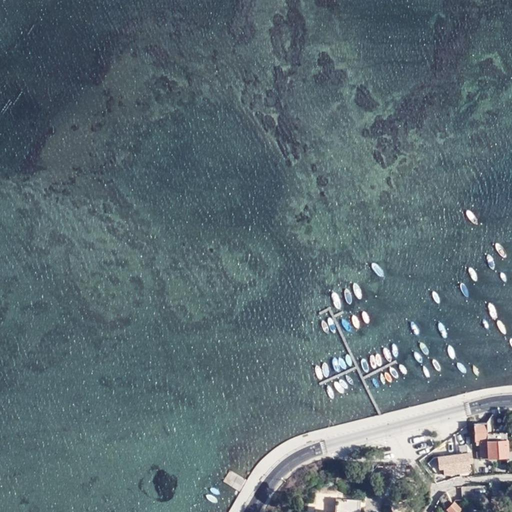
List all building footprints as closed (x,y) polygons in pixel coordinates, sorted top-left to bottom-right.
[(494,412),(492,413),(485,422),(473,423),(474,442),(476,442),(476,445),(479,445),(480,459),(508,457),(507,440),(488,441),(488,434),(494,433),(494,412)] [(488,441),(507,440),(506,432),(494,433),(488,434),(488,441)] [(471,452),(457,454),(459,468),(469,468),(469,463),(472,463),(471,452)] [(459,468),(457,454),(437,457),(438,468),(442,468),(443,474),(460,473),(459,468)] [(452,502),(446,491),(439,498),(445,511),(448,511),(449,511),(448,511),(461,511),(461,509),(461,508),(454,501),(452,502)] [(506,510),(505,496),(493,498),(495,511),(506,510)] [(359,511),(360,505),(360,499),(335,498),(334,511),(315,511),(359,511)]
